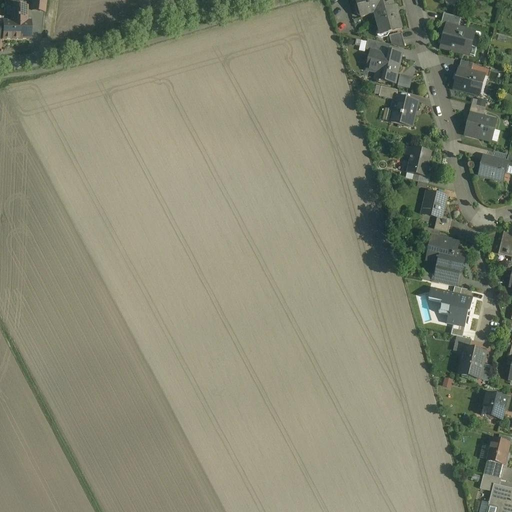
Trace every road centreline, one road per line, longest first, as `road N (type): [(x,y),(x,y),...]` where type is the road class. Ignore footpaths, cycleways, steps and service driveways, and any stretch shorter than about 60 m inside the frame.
road 1 (tertiary): [(0,64),(255,0)]
road 2 (residential): [(483,219),(468,207),(407,0)]
road 3 (residential): [(483,219),(472,238),(491,300),(484,340)]
